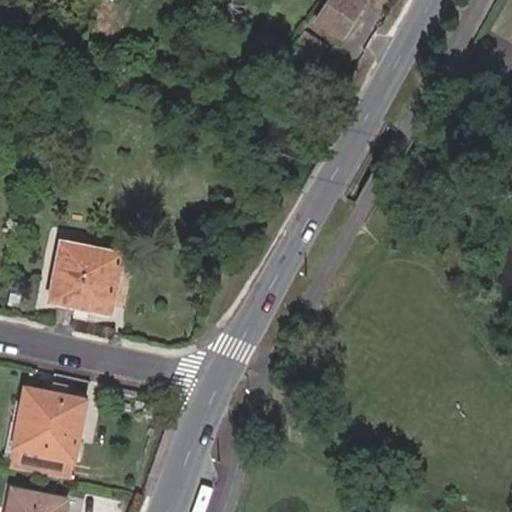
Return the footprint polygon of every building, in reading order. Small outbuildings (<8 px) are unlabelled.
[(344,36),(366,0),(327,0),(317,18),(344,36)] [(315,61),(325,47),(303,31),(277,67),(291,77),(307,55),(315,61)] [(91,252),(61,246),(57,266),(62,267),(55,302),(76,307),(78,299),(106,305),(112,275),(116,276),(120,254),(92,249),(91,252)] [(109,313),(116,276),(112,275),(106,305),(78,299),(76,307),(109,313)] [(70,436),(80,388),(49,383),(47,393),(30,390),(23,426),(16,424),(12,444),(45,450),(44,455),(75,461),(80,438),(70,436)] [(7,511),(64,511),(67,501),(11,491),(7,511)]
